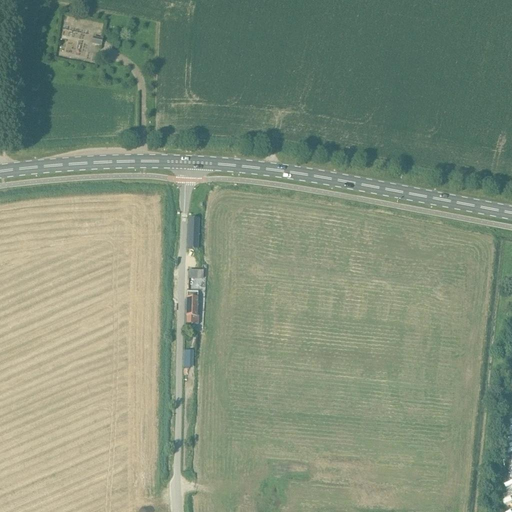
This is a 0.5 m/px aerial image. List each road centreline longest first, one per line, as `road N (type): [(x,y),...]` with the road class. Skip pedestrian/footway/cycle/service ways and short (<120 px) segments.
road 1 (unclassified): [(179,511),(186,163)]
road 2 (primary): [(186,163),(511,215)]
road 3 (primary): [(0,170),(186,163)]
